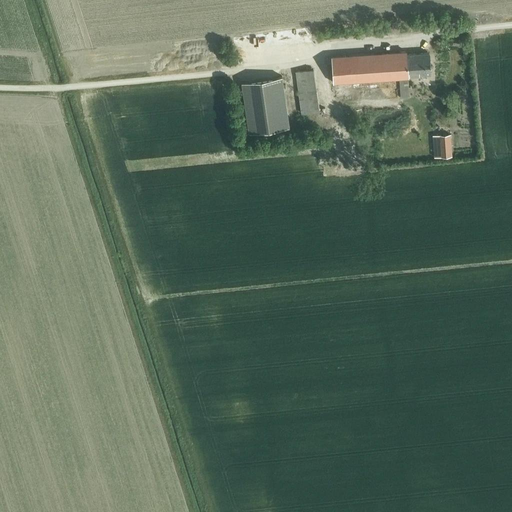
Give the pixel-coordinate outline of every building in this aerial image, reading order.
[(330,55),(330,57),(332,81),(407,77),(407,75),(429,73),(428,52),(406,53),(405,51),(330,55)] [(301,113),(318,110),(312,69),(295,71),(301,113)] [(241,81),(249,132),(290,126),(282,75),(241,81)] [(400,97),(408,97),(407,79),(398,80),(400,97)] [(439,156),(451,155),(449,134),(438,135),(439,156)]
